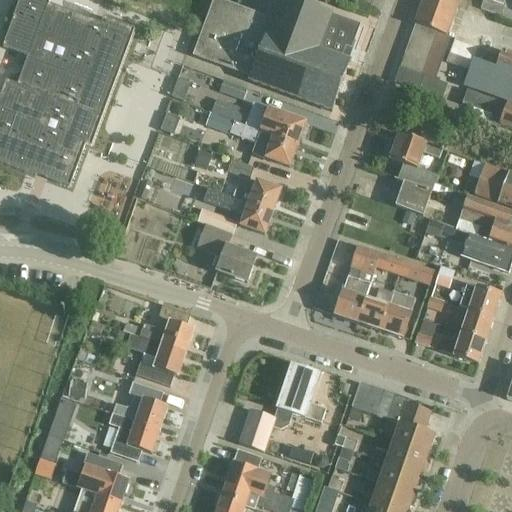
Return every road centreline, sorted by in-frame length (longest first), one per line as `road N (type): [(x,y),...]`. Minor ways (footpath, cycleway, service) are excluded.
road 1 (residential): [(286,336),(404,0)]
road 2 (residential): [(241,320),(49,257),(0,252)]
road 3 (residential): [(489,424),(457,393),(286,336)]
road 4 (residential): [(173,511),(241,320)]
